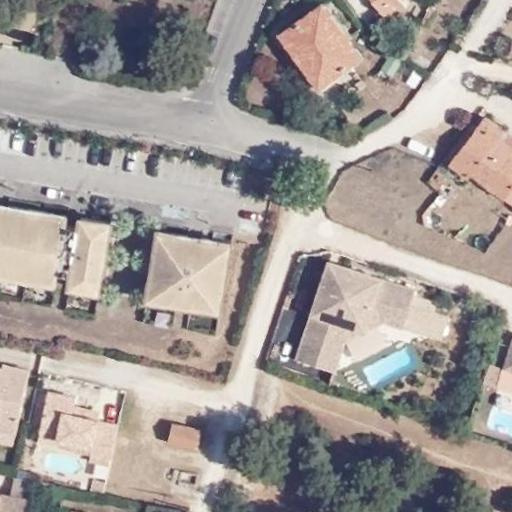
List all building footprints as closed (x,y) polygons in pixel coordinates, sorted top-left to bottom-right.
[(371,0),(389,21),(407,6),(402,0),(371,0)] [(323,2),(280,33),(319,88),(362,57),(323,2)] [(511,155),(496,143),(505,130),(485,116),(450,164),(470,178),(472,175),(511,204),(511,155)] [(511,135),(505,130),(496,143),(511,155),(511,135)] [(9,203),(0,202),(0,211),(7,213),(9,203)] [(0,211),(0,254),(0,256),(0,275),(13,278),(15,264),(42,269),(40,282),(57,285),(59,272),(70,273),(68,287),(84,290),(86,276),(103,279),(113,221),(79,216),(78,228),(67,226),(69,214),(9,203),(7,213),(0,211)] [(79,216),(69,214),(67,226),(78,228),(79,216)] [(187,243),(189,234),(158,229),(148,288),(165,291),(163,303),(177,305),(180,285),(194,287),(191,308),(204,310),(206,298),(223,301),(233,241),(203,236),(201,245),(187,243)] [(187,243),(201,245),(203,236),(189,234),(187,243)] [(329,260),(325,274),(344,265),(329,260)] [(13,278),(40,282),(42,269),(15,264),(13,278)] [(344,265),(325,274),(311,314),(296,359),(335,372),(350,327),(367,333),(372,319),(373,314),(405,324),(417,289),(344,265)] [(57,285),(68,287),(70,273),(59,272),(57,285)] [(101,292),(103,279),(86,276),(84,290),(101,292)] [(177,305),(191,308),(194,287),(180,285),(177,305)] [(165,291),(148,288),(146,300),(163,303),(165,291)] [(221,313),(223,301),(206,298),(204,310),(221,313)] [(373,314),(372,319),(403,330),(405,324),(373,314)] [(511,339),(503,366),(511,369),(511,339)] [(0,432),(15,436),(30,370),(3,364),(2,369),(0,368),(0,432)] [(511,389),(511,369),(503,366),(497,384),(511,389)] [(112,462),(118,429),(100,425),(101,419),(74,414),(76,403),(77,397),(48,392),(42,430),(58,433),(56,440),(96,448),(94,458),(112,462)] [(74,414),(101,419),(103,408),(76,403),(74,414)] [(118,429),(119,422),(101,419),(100,425),(118,429)] [(201,428),(171,422),(168,442),(196,448),(201,428)] [(15,436),(0,432),(0,441),(13,445),(15,436)] [(163,468),(158,492),(169,494),(174,469),(163,468)] [(91,493),(106,496),(108,481),(94,478),(91,493)] [(0,511),(30,511),(33,500),(0,493),(0,511)]
